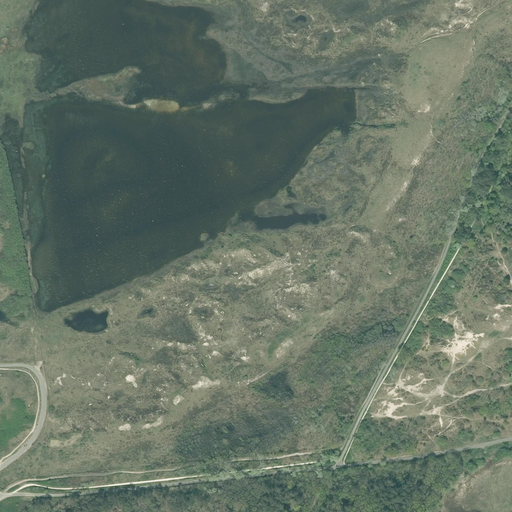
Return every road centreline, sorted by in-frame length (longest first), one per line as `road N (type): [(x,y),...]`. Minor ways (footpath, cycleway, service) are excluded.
road 1 (unknown): [(340,450),(428,283),(476,156),(511,95)]
road 2 (unknown): [(345,450),(25,480),(0,493)]
road 3 (unknown): [(0,462),(33,431),(38,402),(29,374),(0,369)]
